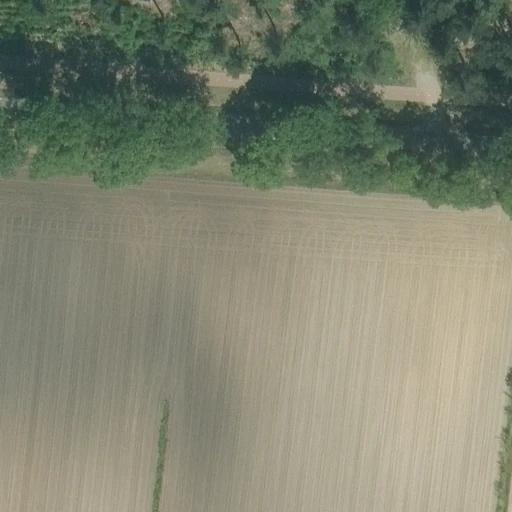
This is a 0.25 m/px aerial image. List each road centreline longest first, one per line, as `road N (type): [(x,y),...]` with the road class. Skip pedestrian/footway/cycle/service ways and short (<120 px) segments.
road 1 (track): [(511,188),(0,147)]
road 2 (secondary): [(511,148),(0,107)]
road 3 (track): [(380,0),(434,95),(436,143)]
